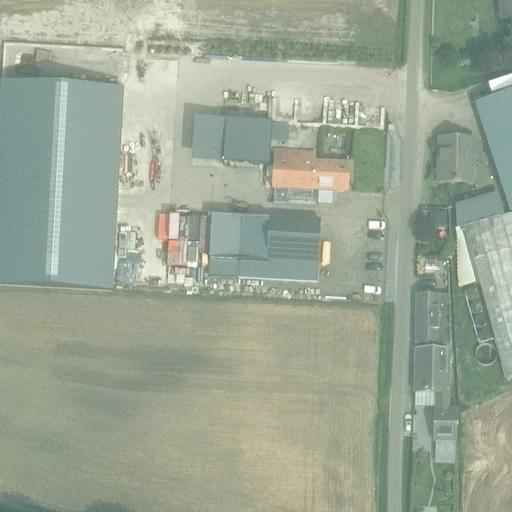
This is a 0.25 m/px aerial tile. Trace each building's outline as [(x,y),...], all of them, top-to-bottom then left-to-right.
[(511,0),(495,0),(496,1),(500,1),(503,19),(502,20),(502,21),(511,19),(511,0)] [(0,286),(112,293),(123,91),(1,84),(0,108),(0,286)] [(511,93),(475,105),(510,215),(511,213),(511,93)] [(268,185),(270,152),(277,152),(278,139),(226,137),(223,183),(268,185)] [(475,141),(439,140),(437,185),(473,186),(475,141)] [(417,150),(417,187),(426,187),(426,150),(417,150)] [(315,163),(315,155),(274,153),(272,190),(317,192),(316,206),(332,207),(333,193),(348,194),(350,165),(315,163)] [(473,224),(493,221),(492,212),(471,214),(473,224)] [(511,215),(464,231),(506,385),(511,382),(511,215)] [(240,262),(242,218),(213,217),(211,261),(240,262)] [(269,264),(272,221),(272,220),(242,218),(240,262),(269,264)] [(319,224),(272,221),(269,264),(317,267),(319,224)] [(451,248),(458,301),(471,300),(464,246),(451,248)] [(239,278),(240,262),(211,261),(210,277),(239,278)] [(316,283),(317,267),(269,264),(240,262),(239,278),(316,283)] [(184,285),(183,309),(193,310),(194,285),(184,285)] [(437,346),(437,351),(448,351),(449,297),(417,297),(416,346),(437,346)] [(448,411),(448,351),(437,351),(416,351),(415,394),(436,395),(436,410),(434,410),(434,442),(455,443),(456,411),(448,411)] [(433,422),(433,411),(413,410),(412,421),(433,422)]
